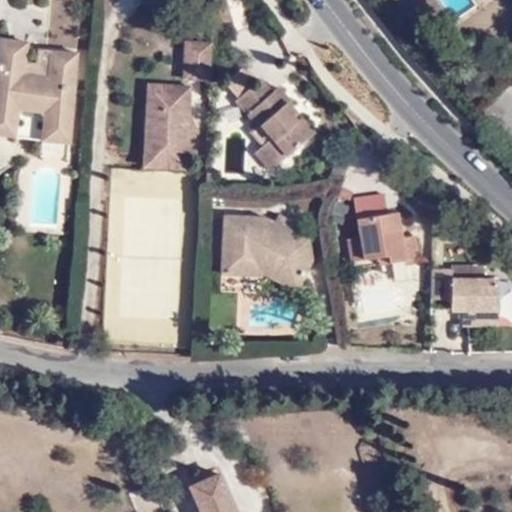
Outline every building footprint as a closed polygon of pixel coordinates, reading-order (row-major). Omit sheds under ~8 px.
[(4,32),(0,58),(0,99),(18,102),(47,106),(74,110),(84,42),(39,36),(37,53),(22,50),(24,35),(4,32)] [(181,86),(210,88),(212,51),(182,49),(181,86)] [(277,140),(268,147),(262,152),(277,171),(324,133),(312,119),(308,122),(303,117),(308,113),(303,108),(300,102),(299,97),(289,86),(281,91),(270,79),(266,81),(253,67),(232,83),(245,101),(242,103),(262,128),(265,124),(277,140)] [(187,155),(190,93),(148,92),(147,115),(164,116),(162,154),(187,155)] [(0,123),(16,126),(18,102),(0,99),(0,123)] [(44,130),(71,134),(74,110),(47,106),(44,130)] [(164,116),(147,115),(144,165),(186,167),(187,155),(162,154),(164,116)] [(262,128),(257,132),(268,147),(277,140),(265,124),(262,128)] [(265,248),(299,270),(304,261),(306,252),(305,242),(303,232),(298,224),(291,217),(282,213),(272,210),(271,210),(257,206),(226,204),(222,268),(255,270),(256,267),(265,248)] [(354,236),(357,258),(393,253),(394,260),(424,257),(421,235),(407,237),(404,210),(364,216),(367,234),(354,236)] [(288,287),(299,270),(265,248),(256,267),(288,287)] [(487,261),(457,260),(457,265),(437,264),(435,292),(457,292),(457,303),(499,305),(500,274),(487,274),(487,261)] [(254,287),(255,270),(222,268),(222,286),(254,287)] [(236,511),(216,468),(186,481),(199,511),(236,511)]
